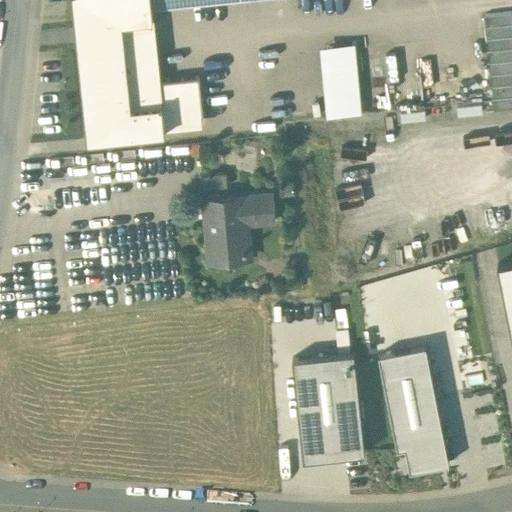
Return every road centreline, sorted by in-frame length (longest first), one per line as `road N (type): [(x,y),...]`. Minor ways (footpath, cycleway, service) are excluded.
road 1 (unknown): [(511,2),(15,43)]
road 2 (residential): [(0,488),(329,511)]
road 3 (unknown): [(0,267),(123,264),(150,238),(170,190)]
road 4 (residential): [(20,0),(0,174)]
